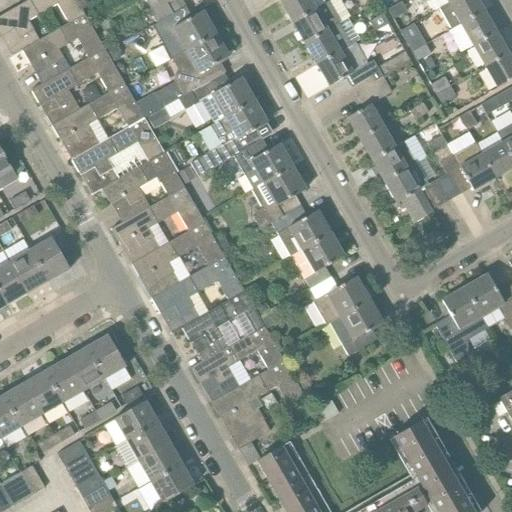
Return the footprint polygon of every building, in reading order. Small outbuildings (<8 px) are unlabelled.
[(14,55),(38,41),(27,22),(57,5),(68,24),(84,15),(74,0),(29,0),(0,17),(0,37),(0,38),(3,36),(14,55)] [(157,26),(186,9),(180,0),(155,0),(160,8),(150,14),(157,26)] [(292,23),(316,10),(310,0),(282,0),(279,2),(292,23)] [(460,25),(483,12),(476,0),(455,0),(448,4),(439,9),(451,31),(460,25)] [(393,20),(406,13),(401,3),(387,11),(393,20)] [(185,52),(215,35),(202,12),(191,18),(186,9),(157,26),(169,48),(179,42),(185,52)] [(304,45),(329,31),(316,10),(292,23),(304,45)] [(473,47),(495,34),(483,12),(460,25),(473,47)] [(44,84),(69,70),(58,51),(77,40),(88,59),(104,50),(84,15),(68,24),(38,41),(14,55),(11,57),(12,58),(22,52),(31,67),(33,65),(44,84)] [(374,32),(388,24),(382,15),(369,23),(374,32)] [(316,66),(341,52),(329,31),(304,45),(316,66)] [(485,68),(508,55),(495,34),(473,47),(485,68)] [(189,93),(215,78),(223,73),(218,64),(228,58),(215,35),(185,52),(170,60),(189,93)] [(411,53),(425,46),(419,37),(406,44),(411,53)] [(345,78),(351,89),(372,77),(374,80),(381,76),(408,63),(402,52),(376,67),(372,62),(367,65),(355,43),(349,47),(341,52),(316,66),(329,87),(345,78)] [(416,63),(431,55),(425,46),(411,53),(416,63)] [(53,125),(78,111),(67,92),(97,75),(108,94),(124,85),(104,50),(88,59),(69,70),(44,84),(31,91),(40,107),(43,106),(53,125)] [(497,89),(511,80),(511,62),(508,55),(485,68),(497,89)] [(357,99),(363,109),(346,119),(359,140),(383,126),(371,105),(391,94),(381,76),(374,80),(378,88),(357,99)] [(372,77),(351,89),(353,92),(357,99),(378,88),(374,80),(372,77)] [(224,119),(253,102),(240,79),(221,89),(215,78),(189,93),(196,104),(202,101),(214,124),(224,119)] [(435,96),(449,88),(444,78),(430,86),(435,96)] [(73,159),(99,145),(88,126),(117,109),(128,129),(144,120),(124,85),(108,94),(78,111),(53,125),(51,126),(60,142),(63,140),(73,159)] [(508,104),(511,101),(511,87),(502,93),(508,104)] [(441,105),(455,97),(449,88),(435,96),(441,105)] [(508,104),(502,93),(496,97),(489,101),(495,111),(508,104)] [(154,94),(135,105),(144,120),(163,108),(154,94)] [(234,157),(262,141),(256,131),(267,125),(253,102),(224,119),(235,139),(191,164),(199,177),(233,158),(234,157)] [(414,121),(428,114),(423,104),(408,112),(414,121)] [(499,129),(511,121),(511,110),(511,109),(493,118),(499,129)] [(467,132),(477,126),(469,112),(459,118),(467,132)] [(93,194),(118,180),(107,161),(137,144),(148,163),(164,154),(144,120),(128,129),(99,145),(73,159),(71,161),(80,177),(83,175),(93,194)] [(511,161),(511,122),(495,132),(502,144),(511,161)] [(371,162),(395,148),(383,126),(359,140),(371,162)] [(427,145),(433,155),(447,147),(441,137),(427,145)] [(252,191),(292,168),(279,145),(268,152),(262,141),(234,157),(245,177),(254,172),(261,185),(252,191)] [(475,144),(453,157),(460,169),(472,190),(472,192),(494,179),(481,155),(475,144)] [(494,179),(511,168),(511,161),(502,144),(481,155),(494,179)] [(438,165),(453,157),(447,147),(433,155),(438,165)] [(383,183),(407,169),(395,148),(371,162),(383,183)] [(0,177),(12,171),(0,149),(0,177)] [(124,222),(149,209),(138,190),(157,179),(168,198),(184,189),(164,154),(148,163),(118,180),(93,194),(91,195),(92,197),(102,191),(110,205),(113,204),(124,222)] [(271,224),(300,207),(294,198),(305,191),(292,168),(252,191),(262,209),(256,212),(254,219),(261,230),(271,224)] [(432,214),(431,212),(407,169),(383,183),(396,204),(400,202),(414,225),(432,214)] [(460,169),(450,173),(449,174),(461,195),(472,190),(460,169)] [(461,195),(449,174),(439,179),(451,201),(461,195)] [(451,201),(439,179),(430,184),(442,205),(451,201)] [(442,205),(430,184),(420,190),(431,212),(442,205)] [(133,263),(159,249),(148,230),(177,213),(188,233),(204,224),(214,218),(212,214),(201,220),(184,189),(168,198),(149,209),(124,222),(111,230),(120,246),(123,244),(133,263)] [(22,225),(38,216),(33,207),(17,216),(22,225)] [(290,258),(330,235),(317,212),(306,218),(300,207),(271,224),(290,258)] [(0,226),(0,237),(11,231),(6,222),(0,226)] [(153,298),(179,284),(167,265),(197,248),(208,267),(224,258),(204,224),(188,233),(159,249),(133,263),(131,265),(140,281),(143,279),(153,298)] [(309,291),(330,279),(325,269),(343,258),(330,235),(290,258),(309,291)] [(30,251),(48,282),(69,270),(51,238),(30,251)] [(27,295),(48,282),(30,251),(9,263),(27,295)] [(173,332),(198,318),(188,300),(216,283),(227,302),(244,293),(224,258),(208,267),(179,284),(153,298),(151,299),(160,315),(163,314),(173,332)] [(0,295),(6,307),(27,295),(9,263),(0,267),(0,295)] [(511,295),(508,288),(497,294),(486,275),(463,289),(486,329),(503,319),(510,330),(511,329),(511,295)] [(338,319),(369,302),(355,279),(337,290),(330,279),(309,291),(315,302),(325,296),(338,319)] [(449,316),(434,324),(456,362),(467,356),(467,340),(486,329),(463,289),(440,302),(449,316)] [(204,361),(229,347),(218,328),(237,318),(248,336),(263,327),(244,293),(227,302),(209,313),(198,318),(173,332),(171,334),(172,335),(182,329),(190,344),(193,342),(204,361)] [(329,324),(348,357),(377,341),(371,331),(382,324),(369,302),(338,319),(329,324)] [(213,402),(238,388),(227,369),(256,352),(268,371),(283,362),(263,327),(248,336),(229,347),(204,361),(191,369),(200,385),(203,383),(213,402)] [(104,380),(125,368),(107,336),(86,348),(104,380)] [(84,392),(104,380),(86,348),(65,360),(84,392)] [(63,404),(84,392),(65,360),(44,372),(63,404)] [(248,467),(256,463),(255,462),(260,460),(251,443),(269,432),(257,410),(252,412),(247,404),(277,387),(288,407),(304,397),(283,362),(268,371),(238,388),(213,402),(211,403),(220,419),(222,418),(233,436),(231,438),(248,467)] [(42,416),(63,404),(44,372),(23,384),(42,416)] [(305,395),(312,390),(306,380),(299,384),(305,395)] [(21,428),(42,416),(23,384),(2,396),(21,428)] [(121,397),(126,406),(142,397),(137,388),(121,397)] [(511,392),(497,401),(511,425),(511,392)] [(1,439),(21,428),(2,396),(0,397),(0,440),(4,448),(6,447),(1,439)] [(125,441),(157,423),(145,402),(113,420),(125,441)] [(101,421),(116,412),(110,403),(96,412),(101,421)] [(84,431),(101,421),(96,412),(79,421),(84,431)] [(433,511),(435,511),(434,511),(478,511),(469,495),(458,476),(447,457),(436,438),(425,419),(392,438),(403,457),(414,476),(415,478),(411,481),(393,492),(373,503),(357,511),(327,511),(321,501),(310,482),(299,463),(288,444),(260,460),(255,462),(256,463),(266,482),(277,501),(284,511),(433,511)] [(137,463),(169,444),(157,423),(125,441),(137,463)] [(59,445),(74,436),(69,427),(54,436),(59,445)] [(37,445),(42,454),(59,445),(54,436),(37,445)] [(57,455),(63,466),(85,454),(79,443),(57,455)] [(150,484),(182,465),(169,444),(137,463),(150,484)] [(63,466),(70,477),(91,465),(85,454),(63,466)] [(70,477),(76,488),(98,476),(91,465),(70,477)] [(162,505),(194,487),(182,465),(150,484),(162,505)] [(34,495),(44,489),(32,467),(21,473),(34,495)] [(23,502),(34,495),(21,473),(11,479),(23,502)] [(76,488),(82,499),(104,486),(98,476),(76,488)] [(13,507),(23,502),(11,479),(0,485),(13,507)] [(0,510),(0,511),(4,511),(13,507),(0,485),(0,510)] [(88,509),(110,497),(104,486),(82,499),(88,509)] [(88,509),(89,511),(109,511),(116,508),(110,497),(88,509)]
